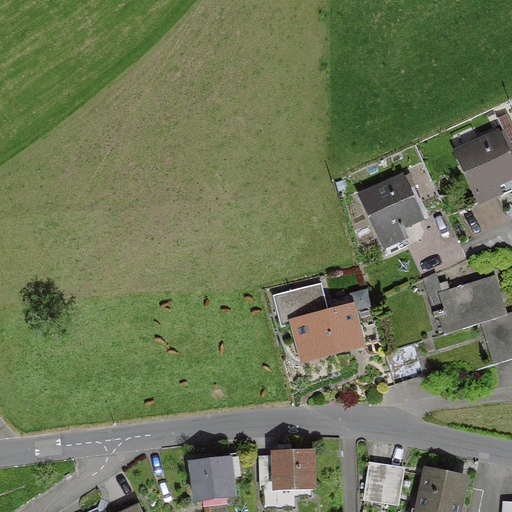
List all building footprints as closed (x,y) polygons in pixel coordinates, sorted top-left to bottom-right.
[(511,155),(501,131),(454,153),(477,203),(497,194),(493,185),(511,176),(511,171),(510,167),(511,166),(511,155)] [(400,178),(358,197),(377,238),(419,219),(400,178)] [(441,336),(478,325),(491,366),(511,359),(511,312),(504,314),(493,276),(435,294),(441,310),(430,313),(432,318),(435,317),(441,336)] [(297,342),(305,340),(310,358),(357,346),(347,309),(326,315),(318,284),(270,297),(278,328),(293,325),(297,342)] [(258,486),(261,486),(262,506),(275,506),(275,490),(311,489),(309,452),(271,453),(271,460),(257,461),(258,486)] [(227,458),(188,463),(192,502),(231,497),(229,476),(236,476),(234,459),(227,460),(227,458)] [(362,500),(365,500),(363,511),(393,511),(400,472),(367,467),(362,500)] [(416,511),(413,511),(412,511),(411,511),(454,511),(461,483),(424,475),(416,511)]
